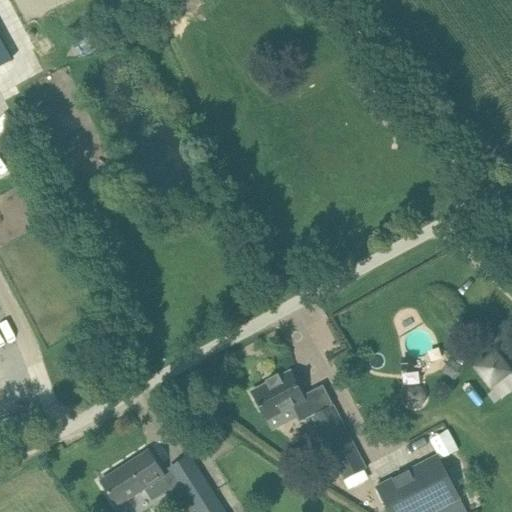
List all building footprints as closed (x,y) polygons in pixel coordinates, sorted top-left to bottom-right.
[(0,65),(11,60),(0,38),(0,65)] [(496,353),(476,368),(491,387),(510,372),(496,353)] [(280,378),(278,375),(265,382),(267,384),(252,392),(266,420),(282,412),(290,429),(311,418),(345,481),(365,470),(331,407),(318,414),(315,409),(310,411),(290,372),(280,378)] [(148,451),(100,481),(117,508),(165,478),(148,451)] [(393,480),(375,489),(387,511),(434,511),(459,499),(437,456),(436,457),(408,472),(407,472),(407,473),(393,481),(393,480)] [(222,511),(198,472),(179,483),(196,511),(222,511)]
